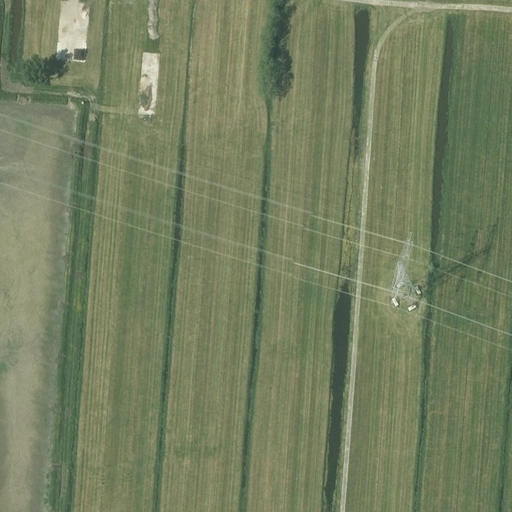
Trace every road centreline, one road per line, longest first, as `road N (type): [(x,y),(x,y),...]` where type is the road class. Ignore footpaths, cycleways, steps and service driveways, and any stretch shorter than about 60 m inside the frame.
road 1 (track): [(420,5),(393,18),(378,41),(342,511)]
road 2 (track): [(282,126),(0,114)]
road 3 (track): [(511,11),(355,0)]
